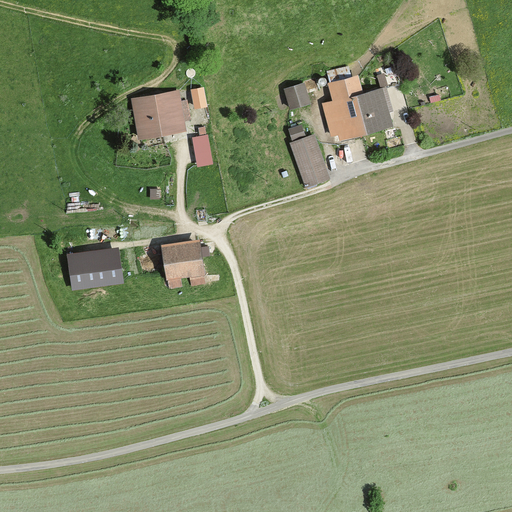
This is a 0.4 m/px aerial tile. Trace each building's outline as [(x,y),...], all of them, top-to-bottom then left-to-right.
[(333,100),(323,103),(332,135),(339,133),(340,137),(393,123),(384,85),(363,91),(359,74),(328,82),(333,100)] [(304,82),(285,88),(290,106),(310,99),(304,82)] [(179,90),(132,99),(139,139),(187,130),(185,120),(191,119),(187,99),(180,100),(179,90)] [(203,90),(193,92),(196,107),(206,105),(203,90)] [(302,124),(289,128),(294,140),(288,142),(304,188),(331,178),(314,132),(306,135),(302,124)] [(201,136),(193,137),(197,163),(212,161),(207,129),(200,130),(201,136)] [(203,208),(201,208),(199,209),(197,211),(197,213),(198,215),(200,216),(203,216),(205,214),(205,212),(205,210),(203,208)] [(200,237),(162,244),(171,290),(184,288),(182,277),(192,275),(195,287),(209,285),(203,256),(210,254),(209,245),(201,246),(200,237)] [(119,247),(68,255),(72,287),(124,279),(119,247)]
